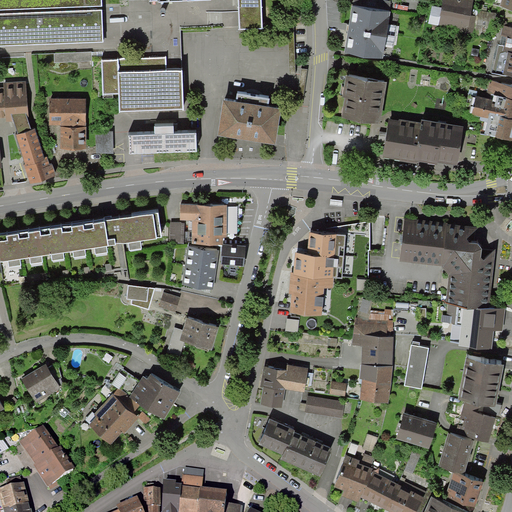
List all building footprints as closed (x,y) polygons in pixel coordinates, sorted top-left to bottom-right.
[(0,0),(0,44),(106,40),(104,0),(0,0)] [(261,0),(237,0),(239,29),(263,28),(261,0)] [(438,19),(435,30),(465,36),(473,0),(441,0),(440,9),(432,7),(429,18),(438,19)] [(343,49),(382,55),(384,44),(394,46),(395,38),(400,38),(402,28),(386,26),(388,12),(349,6),(343,49)] [(511,52),(511,28),(503,26),(501,35),(506,36),(504,45),(497,43),(496,49),(511,52)] [(511,74),(511,52),(496,49),(491,72),(505,75),(505,73),(511,74)] [(166,70),(166,57),(101,59),(102,93),(118,93),(119,110),(184,108),(182,70),(166,70)] [(345,114),(378,120),(385,80),(348,74),(346,85),(348,87),(345,103),(346,105),(345,114)] [(8,87),(0,87),(0,113),(15,113),(18,121),(33,116),(31,112),(28,81),(7,83),(8,87)] [(511,117),(511,85),(495,82),(491,99),(475,96),(470,114),(486,117),(487,111),(511,117)] [(225,96),(220,131),(278,139),(283,105),(271,103),(272,96),(241,92),(240,98),(225,96)] [(64,122),(64,144),(89,145),(90,98),(52,98),(52,121),(64,122)] [(483,132),(511,138),(511,117),(487,111),(486,117),(483,132)] [(418,124),(388,119),(382,153),(388,154),(390,157),(403,159),(404,157),(412,158),(418,124)] [(455,159),(460,126),(419,120),(418,124),(412,158),(421,160),(425,157),(440,160),(444,157),(455,159)] [(38,125),(17,132),(27,161),(48,154),(38,125)] [(155,134),(129,134),(129,153),(197,151),(196,132),(174,133),(174,125),(154,126),(155,134)] [(26,162),(32,181),(58,172),(55,161),(53,162),(50,153),(48,154),(27,161),(26,162)] [(230,203),(182,202),(182,217),(195,217),(194,230),(187,230),(187,236),(195,236),(195,240),(226,241),(226,234),(229,234),(230,203)] [(159,210),(0,234),(0,259),(0,260),(163,236),(159,210)] [(476,226),(406,219),(402,258),(449,263),(445,300),(448,301),(486,305),(493,245),(481,255),(477,250),(480,247),(480,243),(477,239),(473,238),(470,241),(465,235),(476,226)] [(185,222),(170,222),(170,242),(185,243),(185,222)] [(345,235),(309,232),(307,253),(295,253),(293,272),(293,275),(333,279),(342,279),(345,235)] [(223,244),(221,264),(244,266),(246,246),(223,244)] [(219,249),(188,245),(182,285),(213,290),(219,249)] [(332,289),(333,279),(293,275),(293,272),(290,272),(288,294),(291,294),(290,313),(322,316),(324,288),(332,289)] [(368,280),(357,279),(356,290),(367,291),(368,280)] [(155,287),(128,285),(127,299),(131,299),(131,303),(148,309),(155,287)] [(164,291),(161,299),(178,305),(180,296),(164,291)] [(362,299),(357,318),(368,319),(373,301),(362,299)] [(467,342),(490,345),(494,306),(486,305),(448,301),(446,314),(459,316),(458,321),(469,323),(467,342)] [(215,346),(222,323),(190,314),(186,328),(177,326),(170,350),(183,354),(187,338),(215,346)] [(357,318),(355,318),(352,344),(362,346),(361,364),(392,366),(393,337),(386,337),(386,321),(368,319),(357,318)] [(430,347),(411,344),(404,385),(423,389),(430,347)] [(493,401),(501,360),(463,353),(456,394),(493,401)] [(263,383),(260,401),(281,404),(284,386),(302,389),(303,383),(311,385),(313,372),(285,368),(286,362),(275,361),(274,366),(267,365),(265,375),(261,374),(260,383),(263,383)] [(49,362),(25,377),(37,396),(45,391),(48,395),(63,385),(49,362)] [(392,366),(361,364),(359,378),(362,378),(360,400),(388,403),(391,382),(392,366)] [(122,389),(164,415),(180,391),(151,372),(149,376),(145,373),(142,378),(133,372),(122,389)] [(332,380),(330,393),(345,395),(347,383),(332,380)] [(86,418),(112,441),(138,412),(136,410),(142,403),(119,388),(115,393),(105,384),(92,399),(101,407),(97,412),(94,409),(86,418)] [(308,395),(305,412),(343,418),(345,401),(308,395)] [(487,436),(493,415),(470,409),(473,399),(464,397),(456,427),(487,436)] [(428,443),(434,421),(401,412),(395,431),(407,435),(407,437),(428,443)] [(292,427),(268,416),(257,440),(281,451),(291,430),(292,427)] [(61,450),(47,427),(21,443),(36,466),(61,450)] [(319,472),(330,447),(291,430),(281,451),(280,454),(319,472)] [(463,468),(472,437),(447,430),(442,446),(444,447),(440,462),(463,468)] [(378,437),(367,434),(363,448),(373,452),(378,437)] [(50,488),(78,470),(64,448),(61,450),(36,466),(35,466),(50,488)] [(360,493),(370,468),(343,457),(333,483),(353,491),(351,496),(358,499),(360,493)] [(376,472),(378,466),(372,464),(370,468),(360,493),(385,504),(396,482),(376,472)] [(474,502),(482,478),(458,471),(457,473),(452,472),(445,493),(474,502)] [(238,511),(239,508),(225,507),(227,496),(202,493),(203,479),(183,477),(182,487),(179,511),(238,511)] [(24,482),(0,487),(0,498),(2,508),(4,508),(28,501),(29,501),(24,482)] [(177,487),(177,483),(165,482),(164,509),(163,511),(179,511),(182,487),(177,487)] [(385,504),(399,511),(413,511),(426,491),(418,486),(415,491),(396,482),(385,504)] [(143,487),(143,505),(159,505),(160,505),(161,487),(143,487)] [(468,511),(469,511),(430,494),(422,511),(468,511)] [(144,511),(143,507),(137,495),(116,504),(119,509),(119,511),(144,511)] [(28,501),(4,508),(4,511),(31,511),(31,509),(30,509),(28,501)]
